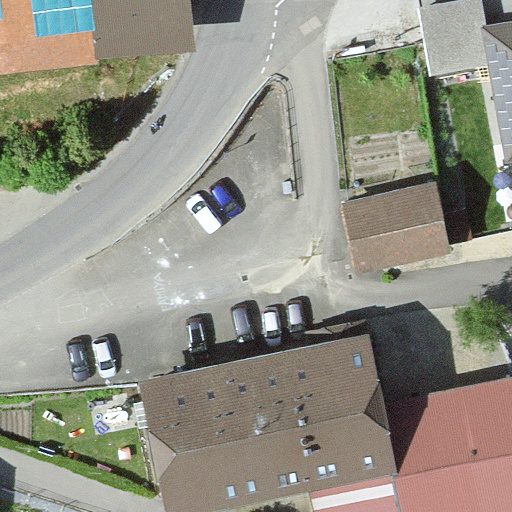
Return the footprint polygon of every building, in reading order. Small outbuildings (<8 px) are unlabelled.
[(0,0),(0,52),(187,33),(183,0),(0,0)] [(481,19),(489,18),(485,0),(449,0),(420,6),(434,70),(489,58),(481,19)] [(511,13),(489,18),(481,19),(489,58),(506,147),(511,146),(511,13)] [(444,174),(348,194),(362,260),(457,241),(444,174)] [(391,319),(160,375),(192,510),(325,479),(332,511),(511,511),(511,371),(410,396),(391,319)]
